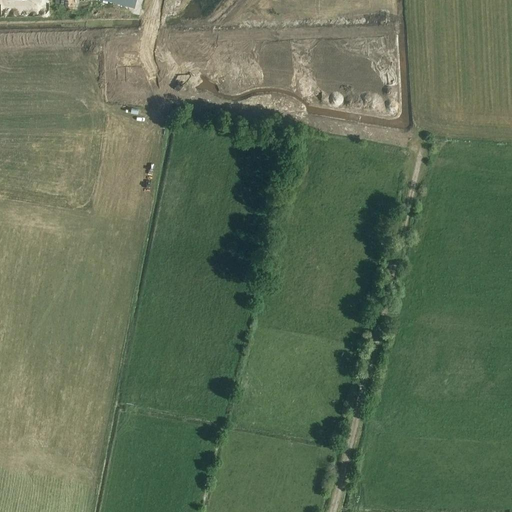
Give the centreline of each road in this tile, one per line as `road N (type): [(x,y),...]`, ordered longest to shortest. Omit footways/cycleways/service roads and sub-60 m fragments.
road 1 (track): [(156,109),(177,96),(390,141),(416,155),(331,511)]
road 2 (residential): [(277,2),(192,77),(149,86)]
road 3 (residential): [(149,86),(0,112)]
